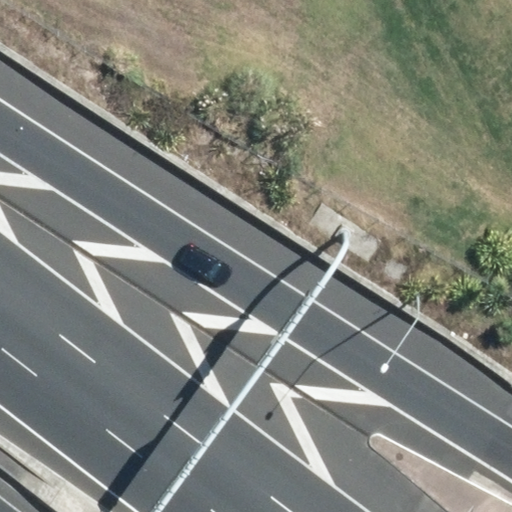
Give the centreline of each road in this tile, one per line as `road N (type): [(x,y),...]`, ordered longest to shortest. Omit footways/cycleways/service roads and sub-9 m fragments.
road 1 (motorway): [(0,105),(511,419)]
road 2 (motorway): [(0,370),(189,511)]
